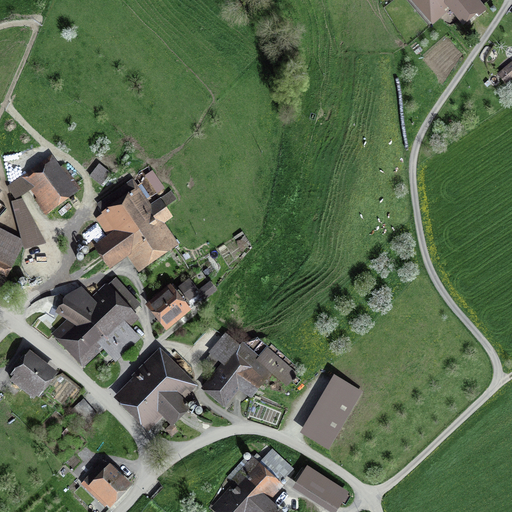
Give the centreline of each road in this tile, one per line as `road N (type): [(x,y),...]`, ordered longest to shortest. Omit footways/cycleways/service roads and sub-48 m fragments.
road 1 (unclassified): [(190,446),(246,425),(273,432),(334,466),(378,511)]
road 2 (unclassified): [(140,436),(0,309)]
